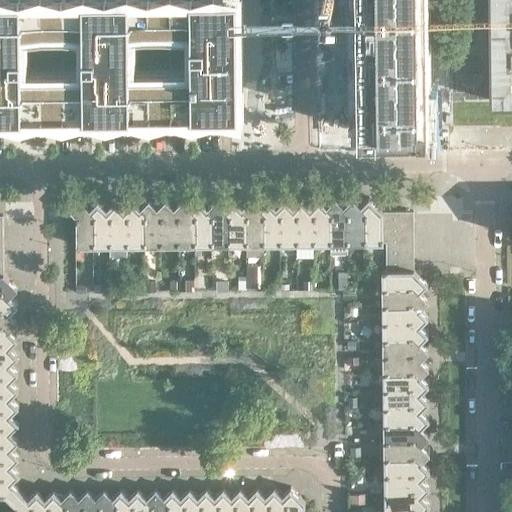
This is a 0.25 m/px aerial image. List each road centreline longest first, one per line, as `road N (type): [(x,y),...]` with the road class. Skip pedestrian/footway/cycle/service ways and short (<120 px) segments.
road 1 (residential): [(329,511),(324,467),(299,459),(79,465),(57,454),(41,427),(41,164)]
road 2 (residential): [(481,511),(484,161)]
road 3 (residential): [(41,164),(302,159)]
road 4 (residential): [(302,159),(484,161)]
road 5 (residential): [(298,0),(302,159)]
